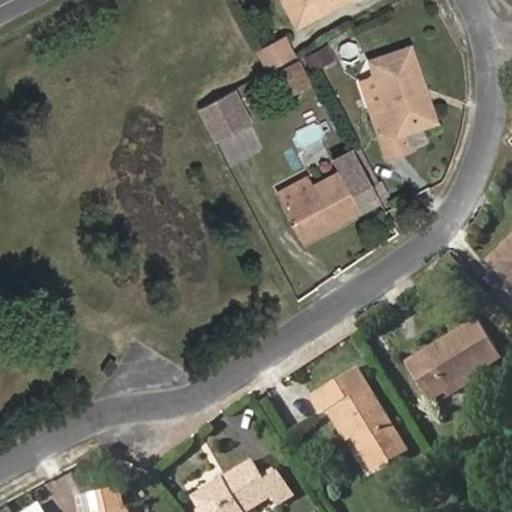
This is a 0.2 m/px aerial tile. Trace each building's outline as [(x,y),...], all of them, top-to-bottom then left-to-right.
[(283,0),(294,21),(333,0),(283,0)] [(281,33),(255,48),(265,69),(294,54),(281,33)] [(422,87),(405,42),(365,58),(369,70),(354,77),(384,156),(405,149),(399,134),(396,125),(423,114),(414,91),(422,87)] [(328,47),(308,58),(317,72),(337,62),(328,47)] [(295,60),(280,68),(291,89),(306,81),(295,60)] [(399,134),(434,119),(422,87),(414,91),(423,114),(396,125),(399,134)] [(229,89),(194,108),(212,141),(246,121),(229,89)] [(300,240),(377,198),(351,148),(332,159),(337,169),(280,202),(300,240)] [(511,235),(487,258),(511,286),(511,235)] [(502,355),(476,314),(403,357),(426,397),(442,388),(474,370),(502,355)] [(401,432),(356,360),(308,389),(320,411),(327,406),(338,427),(347,422),(353,433),(365,454),(401,432)] [(442,388),(446,394),(477,376),(474,370),(442,388)] [(338,427),(344,437),(353,433),(347,422),(338,427)] [(365,454),(372,466),(409,444),(401,432),(365,454)] [(224,462),(212,469),(190,482),(198,494),(209,511),(218,511),(267,483),(274,493),(291,484),(273,457),(261,466),(249,448),(224,462)] [(220,458),(209,465),(212,469),(224,462),(220,458)] [(425,483),(440,508),(465,493),(449,468),(425,483)] [(118,499),(114,481),(76,489),(80,508),(87,506),(88,511),(128,511),(125,498),(118,499)] [(197,511),(209,511),(198,494),(190,500),(197,511)] [(42,511),(36,503),(22,511),(42,511)]
